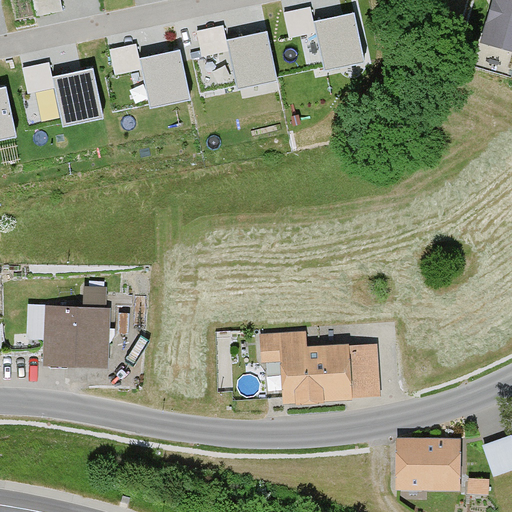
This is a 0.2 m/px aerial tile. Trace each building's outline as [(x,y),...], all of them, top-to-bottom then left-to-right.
[(34,0),(38,15),(62,10),(60,0),(34,0)] [(511,0),(494,0),(483,42),(511,49),(511,0)] [(363,61),(353,15),(316,23),(326,69),(363,61)] [(275,80),(266,34),(230,42),(240,87),(275,80)] [(187,94),(178,52),(147,59),(156,101),(187,94)] [(102,117),(92,70),(55,77),(64,125),(102,117)] [(0,138),(14,136),(5,89),(0,89),(0,138)] [(90,307),(50,307),(50,366),(110,366),(110,290),(90,290),(90,307)] [(310,332),(264,334),(265,366),(286,365),(288,405),(384,402),(382,343),(311,346),(310,332)] [(470,435),(401,434),(400,488),(469,489),(470,435)] [(511,435),(487,444),(498,478),(511,472),(511,435)] [(131,498),(121,496),(120,502),(129,504),(131,498)]
